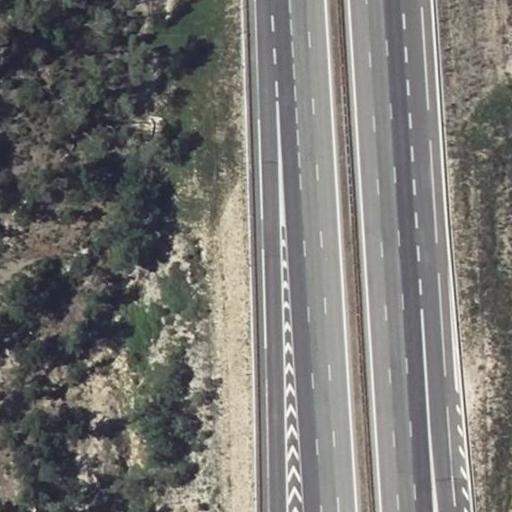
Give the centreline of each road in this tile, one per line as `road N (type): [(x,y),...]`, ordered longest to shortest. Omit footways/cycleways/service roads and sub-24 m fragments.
road 1 (motorway): [(290,0),(327,511)]
road 2 (motorway): [(266,0),(275,511)]
road 3 (motorway): [(442,511),(417,270),(363,60)]
road 4 (motorway): [(397,511),(363,60)]
